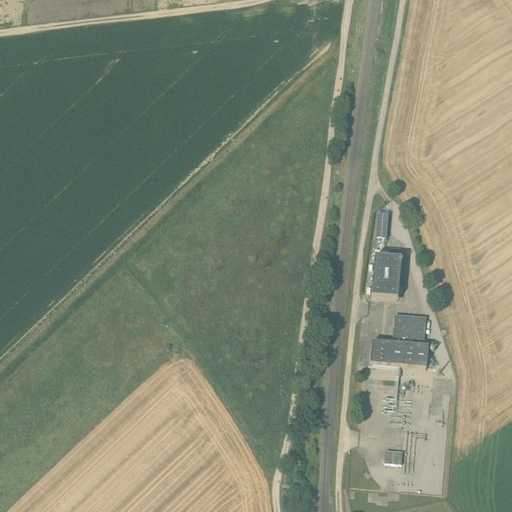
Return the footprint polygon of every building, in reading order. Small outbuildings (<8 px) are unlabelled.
[(392,218),(378,218),(375,239),(390,239),(392,218)] [(402,264),(374,263),(371,302),(398,304),(402,264)] [(426,320),(393,317),(392,332),(425,335),(426,320)] [(427,351),(370,347),(368,369),(426,373),(427,351)] [(401,454),(385,453),(384,467),(401,467),(401,454)]
